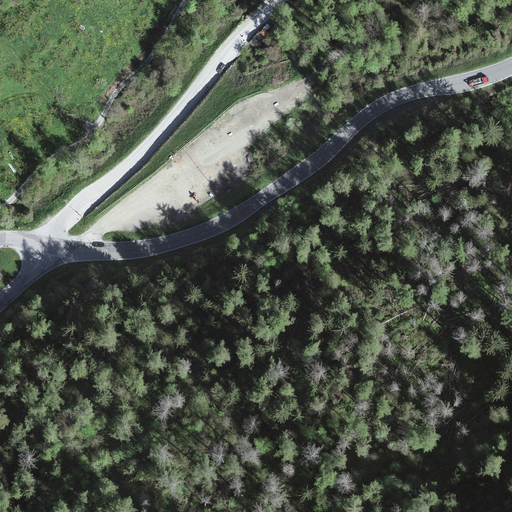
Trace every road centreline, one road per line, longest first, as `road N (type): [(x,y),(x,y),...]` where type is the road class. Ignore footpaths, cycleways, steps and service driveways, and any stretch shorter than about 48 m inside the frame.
road 1 (tertiary): [(44,243),(127,250),(203,231),(289,180),(384,103),(511,67)]
road 2 (track): [(279,0),(155,137),(44,243)]
road 3 (track): [(189,0),(97,130),(0,210)]
road 4 (track): [(0,40),(57,106),(97,130)]
